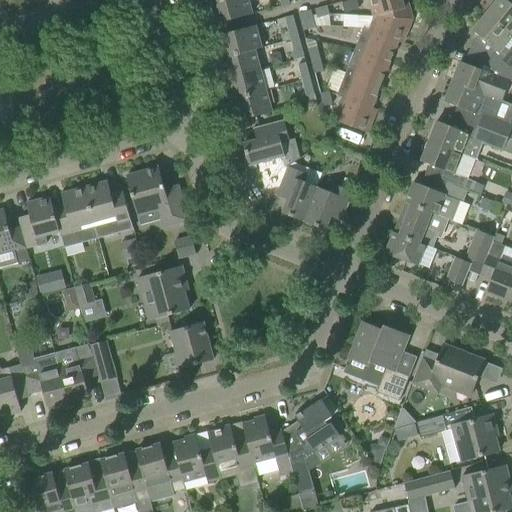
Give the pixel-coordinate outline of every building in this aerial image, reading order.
[(224,0),(211,4),(217,24),(252,15),(247,0),(224,0)] [(367,0),(373,17),(412,19),(406,0),(367,0)] [(506,0),(497,0),(486,13),(511,34),(511,2),(511,4),(506,0)] [(314,10),(317,18),(329,15),(327,6),(314,10)] [(313,19),(311,11),(298,14),(300,22),(313,19)] [(490,62),(511,71),(511,34),(486,13),(472,31),(497,51),(494,54),(493,54),(490,62)] [(285,18),(290,39),(298,37),(292,16),(285,18)] [(373,17),(368,29),(367,31),(397,43),(398,42),(402,44),(412,19),(373,17)] [(315,27),(313,19),(300,22),(303,31),(315,27)] [(220,35),(226,56),(254,49),(254,50),(261,49),(255,26),(220,35)] [(363,27),(354,51),(389,65),(397,43),(367,31),(368,29),(363,27)] [(290,39),(293,49),(301,47),(298,37),(290,39)] [(308,49),(312,64),(320,62),(316,47),(308,49)] [(222,73),(224,80),(260,70),(254,50),(254,49),(226,56),(219,57),(223,72),(222,73)] [(354,51),(345,74),(380,87),(389,65),(354,51)] [(312,64),(314,74),(323,71),(320,62),(312,64)] [(460,62),(452,82),(501,101),(508,81),(511,82),(511,71),(490,62),(488,68),(491,70),(489,73),(460,62)] [(298,65),(302,81),(310,79),(305,63),(298,65)] [(227,87),(231,101),(265,91),(260,70),(224,80),(226,87),(227,87)] [(341,97),(341,98),(376,111),(377,110),(372,108),(380,87),(345,74),(336,95),(341,97)] [(302,81),(306,96),(314,94),(310,79),(302,81)] [(494,119),(501,101),(452,82),(444,102),(477,115),(481,117),(477,126),(507,138),(511,126),(494,119)] [(265,91),(231,101),(236,122),(271,112),(265,91)] [(332,104),(328,92),(320,94),(323,107),(332,104)] [(376,111),(341,98),(332,120),(367,133),(376,111)] [(279,188),(287,167),(281,143),(289,141),(283,120),(259,127),(259,128),(253,130),(256,140),(242,144),(249,167),(268,162),(274,186),(279,187),(279,188)] [(436,122),(429,142),(475,160),(480,145),(501,153),(507,138),(477,126),(472,140),(468,138),(469,134),(436,122)] [(458,176),(454,186),(462,189),(466,180),(475,160),(429,142),(421,162),(453,175),(458,176)] [(122,191),(123,195),(128,212),(135,210),(137,217),(158,211),(163,228),(187,221),(178,187),(164,190),(158,167),(126,176),(129,189),(122,191)] [(287,167),(279,188),(279,187),(278,190),(279,190),(277,196),(287,200),(281,213),(303,222),(317,187),(304,182),(307,174),(287,167)] [(132,229),(128,212),(123,195),(122,191),(122,190),(110,193),(107,181),(84,188),(98,239),(132,229)] [(405,203),(410,205),(411,205),(431,213),(453,222),(461,201),(463,202),(467,191),(462,189),(454,186),(447,183),(443,194),(431,189),(413,182),(405,203)] [(330,217),(341,221),(353,193),(333,185),(330,193),(317,187),(303,222),(325,230),(330,217)] [(59,231),(64,249),(98,239),(84,188),(61,194),(64,206),(53,209),(59,231)] [(511,195),(505,193),(501,204),(511,208),(511,204),(511,195)] [(20,227),(26,249),(46,244),(44,236),(59,231),(53,209),(50,197),(26,204),(29,215),(18,218),(20,227)] [(482,198),(479,207),(489,211),(492,202),(482,198)] [(419,244),(419,243),(425,245),(430,247),(436,234),(425,229),(431,213),(411,205),(410,205),(405,203),(394,233),(399,235),(399,236),(419,244)] [(26,249),(20,227),(9,230),(3,210),(0,210),(0,253),(14,250),(18,263),(29,260),(26,249)] [(483,265),(487,256),(492,242),(493,240),(494,237),(476,230),(465,257),(483,265)] [(399,236),(399,235),(394,233),(393,233),(385,253),(417,266),(425,245),(419,243),(419,244),(399,236)] [(493,240),(492,242),(500,245),(503,237),(496,234),(494,237),(493,240)] [(190,237),(174,241),(179,259),(195,254),(190,237)] [(135,240),(123,243),(127,258),(139,255),(135,240)] [(511,282),(511,249),(500,245),(492,242),(487,256),(483,265),(480,275),(490,279),(485,292),(505,300),(511,282)] [(445,280),(462,286),(471,264),(454,257),(445,280)] [(137,278),(148,321),(189,310),(182,284),(186,283),(181,266),(137,278)] [(49,292),(44,275),(35,277),(40,295),(49,292)] [(35,283),(23,286),(27,300),(39,296),(35,283)] [(79,306),(94,301),(89,283),(74,288),(76,298),(79,306)] [(74,288),(62,291),(65,301),(76,298),(74,288)] [(394,371),(408,335),(392,329),(390,333),(362,322),(342,372),(378,387),(376,392),(399,401),(409,377),(394,371)] [(170,332),(180,369),(213,360),(203,323),(170,332)] [(106,341),(89,346),(98,376),(99,376),(100,382),(116,377),(110,358),(106,341)] [(28,344),(16,348),(20,364),(22,372),(36,368),(42,391),(47,407),(68,401),(55,355),(54,355),(54,353),(32,359),(28,344)] [(415,376),(412,384),(429,391),(433,381),(435,375),(473,390),(484,361),(442,344),(438,355),(425,350),(415,376)] [(89,346),(55,355),(68,401),(88,395),(84,380),(98,376),(89,346)] [(0,419),(9,417),(8,415),(21,412),(18,400),(29,397),(22,372),(20,364),(2,369),(0,368),(0,419)] [(306,462),(309,471),(346,446),(328,419),(331,415),(320,399),(294,416),(302,428),(295,433),(301,442),(299,443),(305,462),(306,462)] [(289,460),(286,450),(281,431),(280,431),(269,434),(265,415),(253,418),(254,421),(242,424),(246,440),(248,445),(253,463),(254,463),(255,469),(258,476),(278,470),(280,476),(292,473),(293,473),(290,465),(289,460)] [(415,422),(420,438),(441,432),(447,431),(443,415),(415,422)] [(498,451),(493,432),(496,431),(491,415),(451,426),(452,429),(447,431),(441,432),(450,464),(498,451)] [(394,429),(398,441),(417,435),(414,423),(394,429)] [(248,445),(246,440),(235,443),(230,425),(219,428),(219,430),(207,433),(212,450),(213,454),(218,473),(219,472),(221,478),(222,479),(237,475),(240,488),(258,483),(254,469),(255,469),(254,463),(253,463),(248,445)] [(218,473),(213,454),(212,450),(200,453),(195,434),(184,437),(185,440),(172,443),(177,461),(178,465),(183,482),(185,489),(185,490),(207,484),(207,482),(221,478),(219,472),(218,473)] [(380,436),(377,445),(386,448),(389,439),(380,436)] [(183,482),(178,465),(177,461),(165,464),(160,444),(136,451),(141,470),(142,475),(147,489),(170,483),(173,492),(185,489),(183,482)] [(147,489),(142,475),(141,470),(129,474),(124,454),(100,460),(105,480),(106,485),(111,499),(113,509),(136,503),(138,511),(146,511),(152,510),(149,499),(147,489)] [(318,507),(309,471),(306,462),(305,462),(290,465),(293,473),(292,473),(303,511),(318,507)] [(111,499),(106,485),(105,480),(93,483),(88,463),(64,470),(69,490),(70,495),(75,511),(101,511),(113,509),(111,499)] [(456,505),(457,511),(498,511),(511,508),(511,507),(506,483),(509,482),(505,465),(461,476),(468,503),(456,505)] [(404,484),(408,502),(424,498),(455,490),(450,472),(404,484)] [(75,511),(70,495),(69,490),(58,493),(52,473),(28,480),(36,511),(62,511),(75,511)] [(408,502),(408,505),(409,511),(427,511),(424,498),(408,502)] [(340,503),(327,505),(328,511),(339,511),(341,510),(340,503)]
